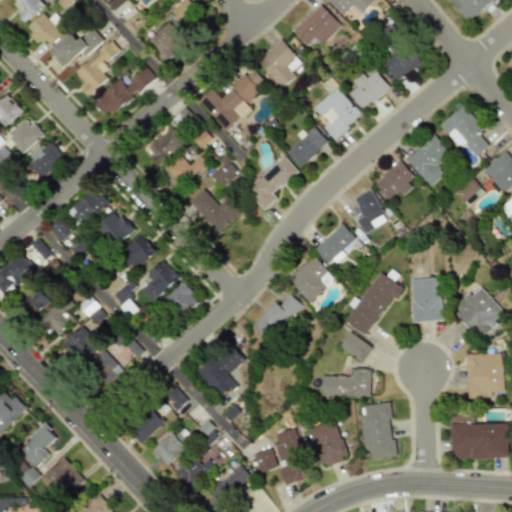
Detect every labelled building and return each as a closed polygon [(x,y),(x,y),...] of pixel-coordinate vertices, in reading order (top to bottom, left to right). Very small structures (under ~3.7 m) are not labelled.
[(8,0),(26,21),(43,6),(38,0),(8,0)] [(181,23),(196,9),(186,0),(181,0),(170,10),(181,23)] [(373,0),(327,0),(342,15),(352,5),(361,14),(373,0)] [(491,0),(490,0),(447,0),(467,22),(491,0)] [(321,45),(341,26),(320,4),(292,31),(306,45),(314,38),(321,45)] [(48,46),(61,35),(42,13),(24,29),(37,44),(43,39),(48,46)] [(186,44),(169,23),(149,39),(165,60),(186,44)] [(68,71),(102,40),(91,29),(77,41),(69,33),(49,51),(68,71)] [(304,65),(280,39),(256,62),(281,88),(304,65)] [(90,94),(106,79),(102,73),(107,69),(103,65),(119,50),(110,41),(73,75),(90,94)] [(382,60),(393,80),(421,65),(410,45),(382,60)] [(125,86),(119,79),(92,103),(102,114),(108,109),(113,115),(154,78),(145,68),(125,86)] [(389,87),(375,70),(366,78),(362,73),(352,82),(356,87),(349,94),(362,109),(389,87)] [(198,101),(226,131),(249,108),(245,104),(260,89),(245,73),(220,97),(211,89),(198,101)] [(323,128),(333,139),(361,116),(337,88),(314,107),(328,124),(323,128)] [(0,98),(0,121),(4,126),(21,112),(6,93),(0,98)] [(439,125),(457,147),(463,142),(475,156),(487,146),(477,133),(482,129),(462,106),(439,125)] [(5,136),(21,154),(41,136),(25,118),(5,136)] [(300,167),(328,142),(314,127),(286,153),(300,167)] [(145,149),(157,164),(183,143),(171,128),(145,149)] [(449,153),(432,134),(405,160),(430,187),(444,174),(436,165),(449,153)] [(41,149),(38,147),(25,158),(40,177),(63,158),(50,142),(41,149)] [(483,171),(505,194),(511,187),(511,161),(503,152),(483,171)] [(194,172),(179,156),(164,171),(179,187),(194,172)] [(297,171),(282,156),(245,191),(263,211),(276,198),(273,195),(297,171)] [(223,191),(241,174),(226,158),(208,175),(223,191)] [(414,181),(400,162),(373,181),(386,200),(397,192),(398,193),(414,181)] [(453,193),(462,203),(480,188),(471,178),(453,193)] [(189,202),(217,233),(239,212),(225,198),(218,205),(203,189),(189,202)] [(361,216),(356,220),(363,234),(386,222),(370,190),(352,198),(361,216)] [(110,206),(103,194),(95,199),(92,194),(68,209),(78,225),(110,206)] [(511,197),(499,205),(511,226),(511,197)] [(115,247),(133,231),(114,211),(97,228),(115,247)] [(59,242),(71,233),(59,219),(48,228),(59,242)] [(355,238),(342,224),(314,249),(327,263),(355,238)] [(155,252),(139,235),(121,252),(137,269),(155,252)] [(52,257),(37,238),(0,268),(0,273),(4,278),(0,281),(0,289),(5,296),(52,257)] [(287,280),(309,303),(334,279),(312,256),(287,280)] [(150,281),(140,290),(150,302),(178,279),(163,260),(145,275),(150,281)] [(344,320),(364,335),(392,296),(396,299),(402,289),(378,271),(351,308),(352,308),(344,320)] [(409,280),(411,322),(441,321),(439,278),(409,280)] [(198,300),(183,281),(163,298),(179,317),(198,300)] [(51,302),(40,285),(22,297),(33,313),(51,302)] [(498,323),(495,320),(503,312),(480,287),(471,296),(468,292),(450,309),(479,340),(498,323)] [(279,306),(272,301),(253,326),(271,341),(301,304),(289,294),(279,306)] [(78,305),(95,324),(106,315),(88,296),(78,305)] [(75,320),(58,303),(40,320),(57,338),(75,320)] [(99,347),(81,327),(62,345),(80,364),(99,347)] [(362,362),(371,346),(347,333),(338,350),(362,362)] [(216,361),(228,375),(244,360),(232,347),(216,361)] [(123,371),(104,350),(88,365),(107,385),(123,371)] [(503,392),(501,353),(465,355),(467,398),(491,397),(491,392),(503,392)] [(219,399),(235,387),(213,358),(196,370),(219,399)] [(321,396),(369,397),(370,370),(351,369),(351,377),(321,376),(321,396)] [(364,451),(369,450),(370,460),(395,457),(389,403),(359,406),(364,451)] [(139,443),(164,424),(153,410),(129,429),(139,443)] [(509,424),(473,424),(473,414),(451,414),(451,459),(509,459),(509,424)] [(346,459),(335,420),(308,428),(319,466),(346,459)] [(44,448),(56,438),(46,426),(17,449),(34,469),(50,456),(44,448)] [(270,435),(285,485),(309,478),(295,428),(270,435)] [(165,466),(188,443),(174,429),(151,452),(165,466)] [(252,455),(259,473),(276,467),(270,449),(252,455)] [(201,465),(193,456),(174,473),(188,488),(213,465),(208,460),(201,465)] [(83,480),(65,458),(49,471),(67,493),(83,480)] [(251,478),(241,466),(200,500),(205,507),(205,506),(210,511),(231,511),(222,502),(251,478)] [(111,511),(99,496),(77,511),(111,511)] [(0,511),(3,511),(3,508),(11,508),(11,498),(0,497),(0,511)]
